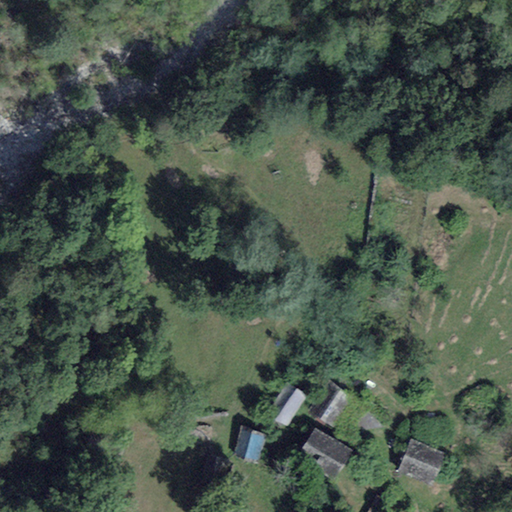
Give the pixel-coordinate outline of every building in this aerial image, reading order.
[(352,399),(328,380),(307,412),(332,428),(352,399)] [(307,396),(286,383),(266,417),(288,429),(307,396)] [(266,432),(240,427),(233,455),(259,461),(266,432)] [(351,451),(315,428),(297,457),(333,480),(351,451)] [(445,453),(410,438),(397,470),(432,485),(445,453)] [(225,459),(206,456),(202,479),(220,482),(225,459)]
